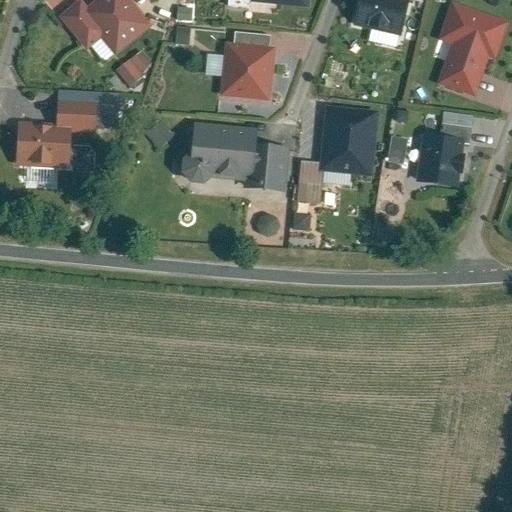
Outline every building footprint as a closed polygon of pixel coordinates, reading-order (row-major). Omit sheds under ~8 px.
[(79,5),(57,21),(86,60),(102,48),(114,64),(153,34),(127,0),(98,0),(83,11),(79,5)] [(308,0),(244,0),(244,9),(307,15),(308,0)] [(409,0),(357,0),(353,25),(403,34),(409,0)] [(508,27),(450,9),(438,49),(451,53),(439,94),(477,106),(489,65),(495,67),(508,27)] [(175,44),(185,44),(186,28),(175,28),(175,44)] [(134,49),(117,73),(132,84),(149,60),(134,49)] [(273,53),(223,50),(219,104),(269,107),(273,53)] [(99,105),(56,104),(55,130),(17,129),(16,174),(35,174),(35,179),(52,179),(54,174),(72,175),(73,139),(98,139),(99,105)] [(378,118),(325,112),(317,179),(371,185),(378,118)] [(144,134),(156,149),(169,139),(156,123),(144,134)] [(257,135),(195,132),(193,172),(182,171),(181,183),(191,193),(204,195),(214,190),(218,185),(218,189),(240,190),(241,186),(254,187),(253,199),(287,201),(290,153),(256,152),(257,135)] [(387,138),(386,164),(403,165),(404,138),(387,138)] [(464,146),(422,142),(417,196),(458,200),(460,183),(464,183),(466,160),(462,160),(464,146)]
